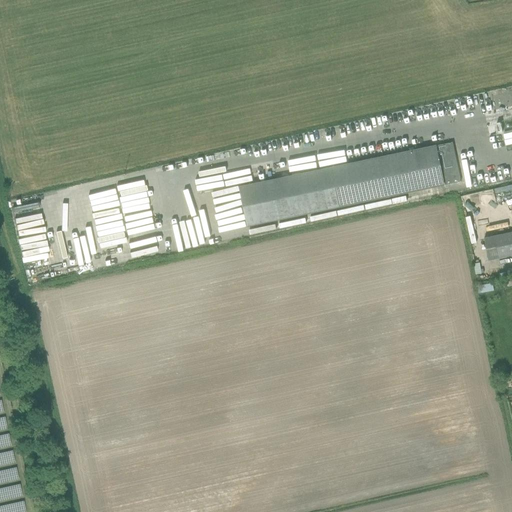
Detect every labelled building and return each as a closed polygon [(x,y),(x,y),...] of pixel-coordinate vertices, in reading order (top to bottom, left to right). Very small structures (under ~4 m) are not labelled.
[(239,187),(223,190),(231,230),(247,227),(444,185),(461,182),(452,143),(443,145),(239,187)] [(117,187),(120,197),(145,190),(142,180),(117,187)] [(37,196),(10,200),(14,224),(31,221),(30,216),(40,215),(37,196)] [(511,254),(511,231),(484,238),(488,260),(511,254)] [(492,284),(477,286),(479,294),(494,291),(492,284)]
